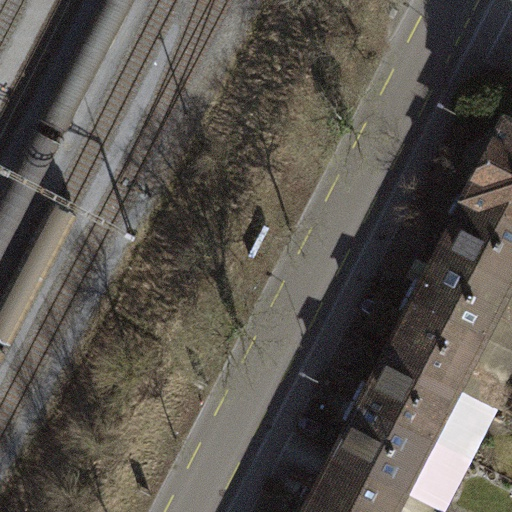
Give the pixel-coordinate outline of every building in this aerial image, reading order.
[(511,127),(489,116),(444,209),(511,242),(511,127)] [(511,242),(444,209),(419,259),(496,297),(511,263),(511,242)] [(369,360),(447,397),(496,297),(419,259),(369,360)] [(511,263),(496,297),(511,304),(511,263)] [(489,418),(511,372),(511,304),(496,297),(447,397),(489,418)] [(369,360),(344,410),(421,448),(447,397),(369,360)] [(344,410),(319,460),(396,498),(421,448),(344,410)] [(319,460),(294,510),(297,511),(423,511),(396,498),(319,460)]
